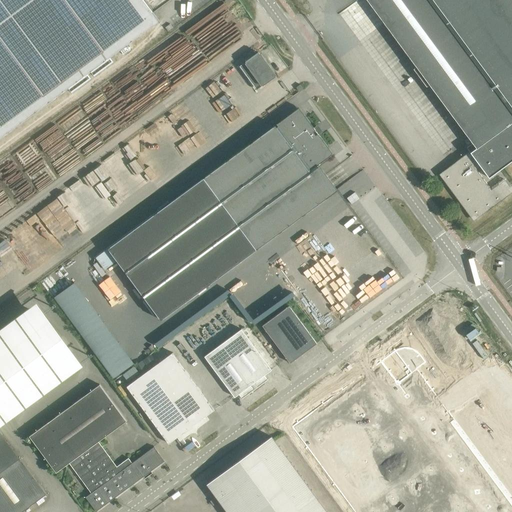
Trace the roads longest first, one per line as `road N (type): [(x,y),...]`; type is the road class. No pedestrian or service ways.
road 1 (unclassified): [(127,511),(461,265)]
road 2 (unclassified): [(461,265),(265,0)]
